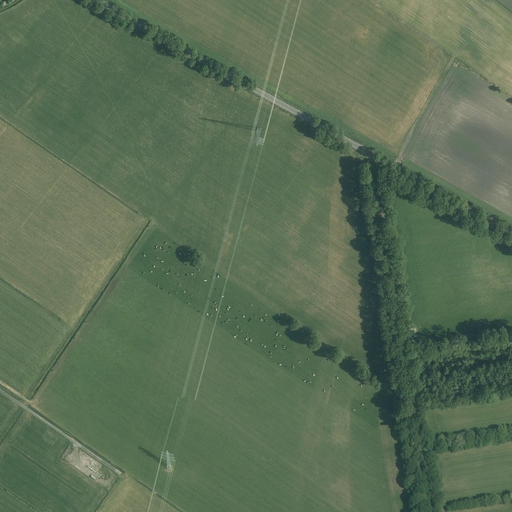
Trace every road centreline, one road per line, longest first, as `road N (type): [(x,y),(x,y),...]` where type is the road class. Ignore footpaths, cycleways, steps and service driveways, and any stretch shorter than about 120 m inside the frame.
road 1 (unclassified): [(432,511),(372,154)]
road 2 (secondary): [(372,154),(97,0)]
road 3 (secondary): [(511,232),(372,154)]
road 4 (unclassified): [(118,472),(0,390)]
